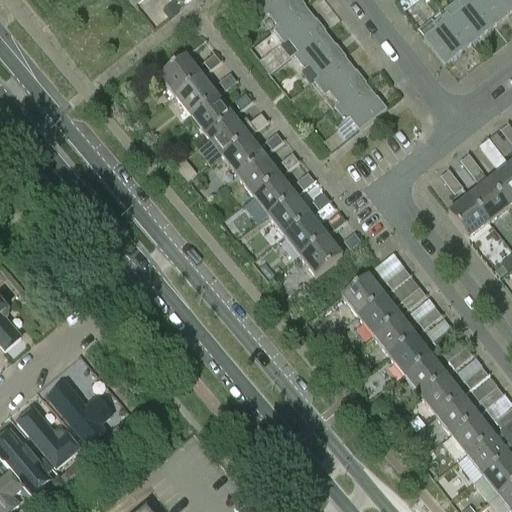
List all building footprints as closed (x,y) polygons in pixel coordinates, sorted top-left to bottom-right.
[(127,0),(134,9),(145,0),(127,0)] [(277,31),(304,10),(296,0),(262,0),(253,8),(264,21),(268,18),(277,30),(277,31)] [(450,22),(471,48),(497,28),(476,2),(475,2),(473,0),(468,0),(457,9),(460,14),(450,22)] [(497,28),(511,16),(511,0),(477,0),(476,2),(497,28)] [(173,7),(164,14),(169,21),(178,14),(173,7)] [(297,56),(324,35),(304,10),(277,31),(277,30),(273,34),(284,47),(288,44),(297,56)] [(445,69),(471,48),(450,22),(449,23),(446,18),(433,28),(432,29),(435,33),(424,42),(444,69),(445,69)] [(236,34),(241,41),(248,36),(243,29),(236,34)] [(344,61),(324,35),(297,56),(293,59),(304,73),(309,70),(318,82),(344,61)] [(210,75),(221,67),(214,59),(203,67),(210,75)] [(175,102),(201,81),(185,61),(159,81),(175,102)] [(344,61),(318,82),(314,85),(325,99),(329,96),(338,107),(364,87),(344,61)] [(236,87),(230,79),(219,87),(225,95),(236,87)] [(190,121),(216,101),(201,81),(175,102),(190,121)] [(385,113),(364,87),(338,107),(334,111),(345,125),(349,121),(359,134),(385,113)] [(252,107),(245,99),(234,107),(241,115),(252,107)] [(232,121),(216,101),(190,121),(206,141),(232,121)] [(261,118),(249,127),(255,135),(267,126),(261,118)] [(247,141),(248,141),(255,135),(245,122),(237,128),(232,121),(206,141),(221,161),(247,141)] [(500,135),(511,150),(511,133),(508,129),(500,135)] [(338,133),(324,144),(332,154),(346,143),(338,133)] [(276,138),(266,146),(272,155),(283,147),(276,138)] [(237,181),(263,161),(257,153),(248,141),(247,141),(221,161),(233,177),(237,181)] [(488,144),(480,151),(500,176),(507,170),(508,169),(488,144)] [(202,146),(194,153),(200,160),(208,154),(202,146)] [(292,158),(281,167),(288,175),(299,167),(292,158)] [(173,167),(179,176),(189,168),(183,160),(173,167)] [(469,160),(460,166),(474,184),(483,177),(469,160)] [(278,181),(263,162),(263,161),(237,181),(252,201),(278,181)] [(508,212),(511,209),(511,176),(507,170),(500,176),(488,185),(487,186),(508,212)] [(449,175),(440,182),(455,199),(463,193),(449,175)] [(480,191),(467,201),(488,228),(508,212),(487,186),(488,185),(483,177),(474,184),(480,191)] [(308,178),(297,187),(303,195),(314,187),(308,178)] [(278,181),(252,201),(268,221),(294,201),(278,181)] [(323,198),(312,207),(319,215),(329,206),(323,198)] [(309,221),(294,201),(268,221),(283,241),(309,221)] [(467,201),(447,217),(468,244),(488,228),(467,201)] [(339,218),(328,226),(334,235),(345,226),(339,218)] [(309,221),(283,241),(298,261),(325,241),(309,221)] [(343,246),(350,254),(360,246),(354,238),(343,246)] [(341,261),(325,241),(298,261),(314,281),(341,261)] [(499,282),(506,276),(501,270),(494,275),(499,282)] [(410,281),(403,273),(386,287),(392,295),(410,281)] [(357,322),(383,301),(367,281),(341,301),(357,322)] [(425,301),(419,293),(401,307),(408,315),(425,301)] [(0,356),(2,360),(28,343),(0,301),(0,356)] [(398,321),(383,301),(357,322),(372,341),(398,321)] [(441,321),(435,313),(417,327),(423,335),(441,321)] [(388,361),(414,341),(398,321),(372,341),(388,361)] [(450,333),(432,346),(439,355),(457,341),(450,333)] [(404,381),(430,361),(414,341),(388,361),(404,381)] [(466,353),(448,366),(454,374),(473,361),(466,353)] [(419,401),(445,381),(430,361),(404,381),(419,401)] [(481,372),(463,386),(470,394),(488,380),(481,372)] [(435,421),(461,400),(445,381),(419,401),(435,421)] [(62,396),(97,437),(109,427),(74,386),(62,396)] [(496,392),(479,406),(486,414),(503,400),(496,392)] [(451,441),(477,420),(461,400),(435,421),(451,441)] [(511,412),(495,426),(501,435),(511,426),(511,412)] [(24,434),(55,467),(69,453),(38,420),(24,434)] [(466,461),(492,441),(477,420),(451,441),(466,461)] [(139,431),(131,421),(115,434),(123,443),(123,444),(139,431)] [(0,447),(0,452),(33,490),(45,480),(9,439),(0,447)] [(466,461),(457,468),(473,488),(482,481),(508,460),(492,441),(466,461)] [(104,444),(87,458),(95,467),(112,453),(104,444)] [(95,467),(87,458),(76,467),(60,481),(68,490),(84,476),(95,467)] [(511,465),(508,460),(482,481),(498,501),(511,489),(511,465)] [(0,511),(8,511),(19,501),(0,482),(0,511)] [(511,511),(511,489),(498,501),(507,511),(511,511)] [(49,490),(32,504),(38,511),(42,511),(57,500),(49,490)]
